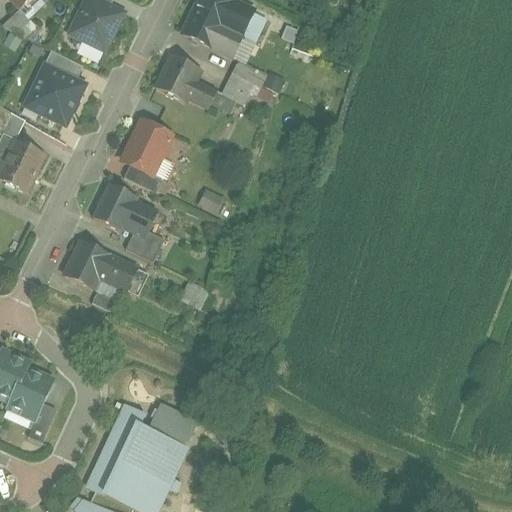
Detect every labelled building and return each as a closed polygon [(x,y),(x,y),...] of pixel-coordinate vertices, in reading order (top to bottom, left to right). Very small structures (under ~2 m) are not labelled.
[(4,0),(17,14),(31,0),(4,0)] [(85,0),(68,36),(108,55),(128,12),(113,4),(103,0),(85,0)] [(197,0),(180,35),(233,60),(256,10),(237,1),(237,0),(197,0)] [(42,32),(17,14),(0,29),(0,30),(33,46),(42,32)] [(46,64),(79,80),(85,68),(52,52),(46,64)] [(171,57),(155,91),(187,106),(190,100),(208,108),(214,95),(196,87),(203,73),(171,57)] [(46,64),(44,63),(22,109),(67,130),(89,85),(79,80),(46,64)] [(4,134),(17,141),(27,121),(0,107),(0,135),(3,137),(4,134)] [(121,162),(151,178),(171,138),(141,123),(121,162)] [(17,141),(4,134),(3,137),(0,142),(0,180),(29,195),(48,156),(17,141)] [(108,190),(95,218),(144,241),(158,213),(108,190)] [(215,216),(221,200),(199,192),(194,208),(215,216)] [(138,271),(81,244),(65,276),(96,290),(100,281),(127,294),(138,271)] [(196,311),(205,293),(185,282),(175,301),(196,311)] [(17,358),(2,351),(0,355),(0,400),(11,406),(9,410),(35,422),(55,381),(42,375),(28,369),(30,364),(17,358)] [(133,511),(134,511),(133,511),(161,511),(190,451),(142,429),(147,417),(124,407),(86,490),(97,495),(92,506),(78,500),(70,507),(73,511),(133,511)]
